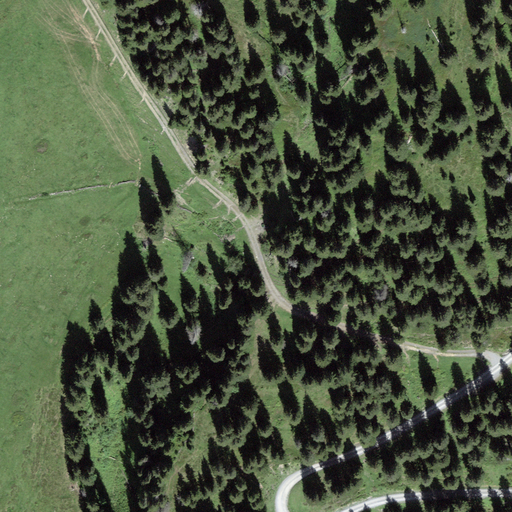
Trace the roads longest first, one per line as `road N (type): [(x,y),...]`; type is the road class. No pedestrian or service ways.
road 1 (track): [(511,355),(380,441),(295,476),(283,490),(282,511)]
road 2 (track): [(349,511),(409,496),(511,492)]
